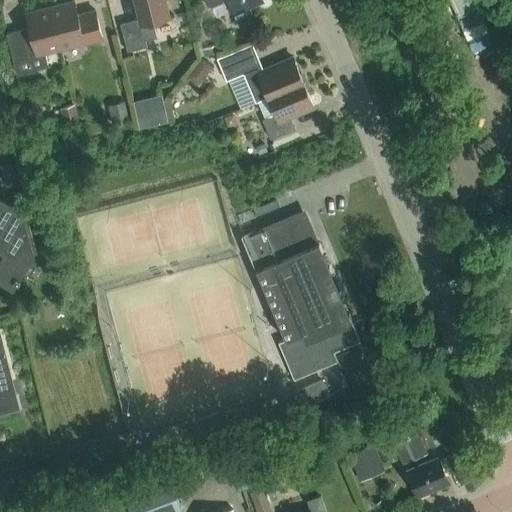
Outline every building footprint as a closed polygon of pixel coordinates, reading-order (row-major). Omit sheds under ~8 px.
[(75,0),(51,6),(61,48),(103,38),(96,10),(78,14),(75,0)] [(170,18),(165,0),(136,0),(140,18),(121,22),(128,51),(148,46),(146,40),(158,37),(154,21),(170,18)] [(204,0),(207,6),(220,2),(223,0),(229,0),(235,14),(266,1),(265,0),(204,0)] [(48,65),(45,52),(61,48),(51,6),(27,12),(31,27),(7,32),(17,73),(48,65)] [(269,94),(270,96),(304,82),(294,57),(264,69),(252,42),(217,57),(227,79),(244,72),(256,100),(269,94)] [(217,44),(202,48),(204,56),(219,53),(217,44)] [(197,64),(208,72),(213,66),(202,58),(197,64)] [(315,107),(304,82),(270,96),(277,113),(264,119),(272,138),(296,128),(291,117),(315,107)] [(149,125),(178,118),(172,90),(143,97),(149,125)] [(124,99),(107,104),(113,124),(130,120),(124,99)] [(78,118),(75,104),(61,106),(63,115),(59,116),(60,122),(78,118)] [(259,154),(268,151),(265,142),(256,145),(259,154)] [(30,158),(10,163),(15,183),(35,178),(30,158)] [(0,244),(3,247),(0,252),(0,289),(1,290),(6,289),(10,287),(13,284),(15,280),(19,282),(22,277),(18,275),(27,260),(37,257),(23,203),(13,207),(0,199),(0,244)] [(244,238),(286,339),(287,340),(302,333),(306,342),(352,322),(353,322),(318,242),(315,243),(303,214),(244,238)] [(287,340),(286,339),(279,342),(294,379),(338,360),(334,352),(360,341),(352,322),(306,342),(302,333),(287,340)] [(0,408),(13,405),(7,382),(11,381),(5,355),(0,357),(0,355),(0,408)] [(439,421),(399,437),(409,460),(448,444),(439,421)] [(348,453),(359,482),(386,472),(375,443),(348,453)] [(267,475),(256,445),(222,457),(234,487),(267,475)] [(330,467),(336,465),(333,455),(323,459),(325,465),(330,467)] [(418,496),(451,483),(440,456),(407,470),(418,496)] [(278,489),(273,476),(248,485),(257,509),(268,505),(264,494),(278,489)] [(177,511),(183,510),(171,479),(126,496),(132,511),(177,511)] [(308,509),(300,511),(326,511),(321,495),(305,501),(308,509)] [(129,511),(124,496),(108,501),(111,511),(129,511)]
